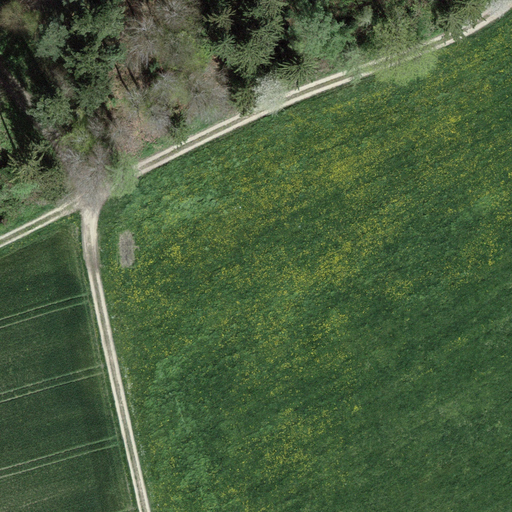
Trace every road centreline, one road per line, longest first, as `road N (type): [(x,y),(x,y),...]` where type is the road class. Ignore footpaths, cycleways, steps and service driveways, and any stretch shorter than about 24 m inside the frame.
road 1 (track): [(507,0),(434,44),(251,114),(0,239)]
road 2 (track): [(0,71),(71,155),(89,196),(92,272),(144,511)]
